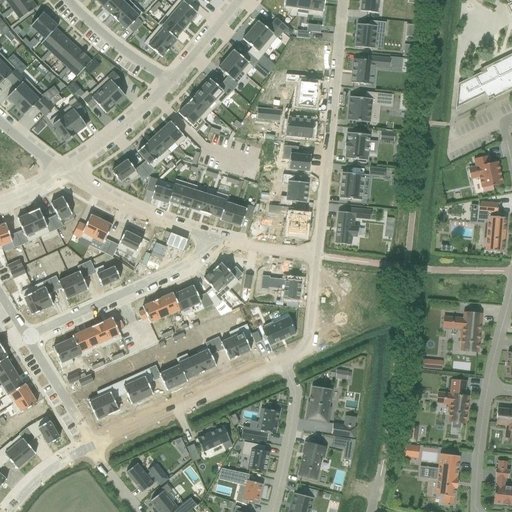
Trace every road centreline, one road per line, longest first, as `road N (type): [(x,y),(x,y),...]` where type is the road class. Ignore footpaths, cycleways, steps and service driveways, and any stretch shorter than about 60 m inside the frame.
road 1 (residential): [(317,255),(342,0)]
road 2 (residential): [(25,336),(156,282),(187,264),(208,237)]
road 3 (residential): [(91,446),(283,362)]
road 4 (residential): [(208,237),(117,203),(60,171)]
road 5 (residential): [(269,511),(293,430),(283,362)]
road 6 (residential): [(175,77),(140,116),(60,171)]
road 7 (residential): [(175,77),(103,33),(68,0)]
road 8 (residential): [(25,336),(91,446)]
road 9 (residential): [(478,511),(487,388)]
